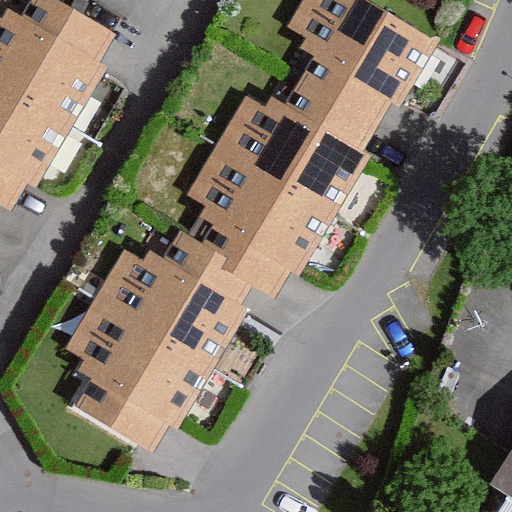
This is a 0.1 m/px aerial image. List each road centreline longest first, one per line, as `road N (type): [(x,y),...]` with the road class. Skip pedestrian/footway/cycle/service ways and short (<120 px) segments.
road 1 (residential): [(511,37),(230,511)]
road 2 (residential): [(152,511),(15,500),(0,509)]
